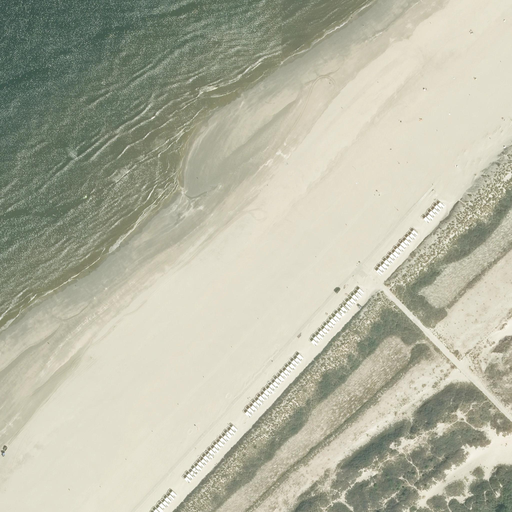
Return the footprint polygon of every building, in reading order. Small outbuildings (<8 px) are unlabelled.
[(360,287),(346,301),(351,306),(364,292),(360,287)] [(350,307),(346,303),(341,308),(345,312),(350,307)] [(252,412),(266,400),(261,395),(255,400),(256,401),(248,408),(252,412)] [(221,447),(238,429),(233,424),(216,442),(221,447)] [(192,470),(185,477),(189,481),(196,474),(192,470)] [(170,502),(177,494),(173,490),(165,498),(170,502)]
